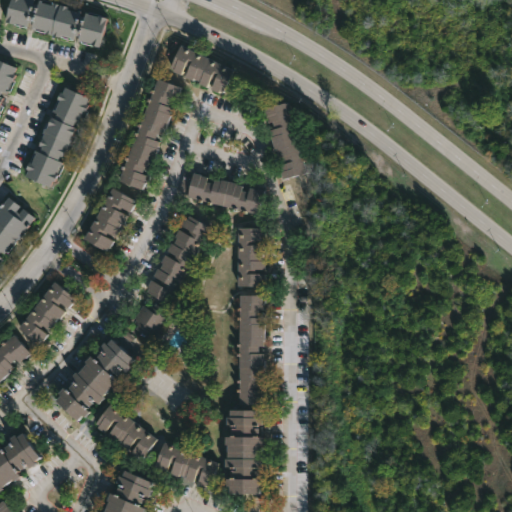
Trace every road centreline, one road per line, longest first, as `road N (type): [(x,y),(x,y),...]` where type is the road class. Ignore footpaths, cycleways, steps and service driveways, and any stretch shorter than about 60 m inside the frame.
road 1 (secondary): [(161,13),(338,111),(511,245)]
road 2 (secondary): [(511,202),(355,81),(242,18)]
road 3 (residential): [(11,297),(74,210),(161,13)]
